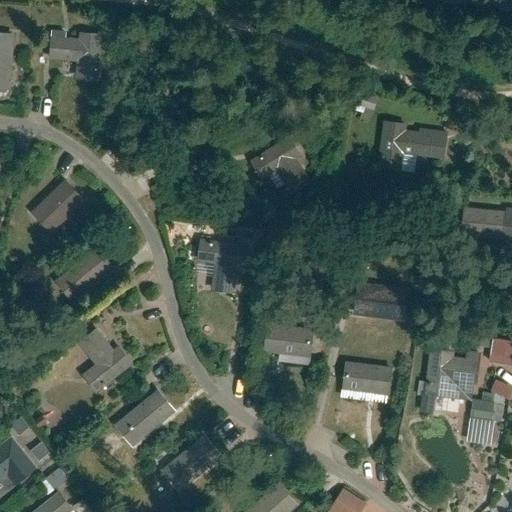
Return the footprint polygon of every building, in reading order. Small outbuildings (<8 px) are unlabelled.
[(20,36),(0,34),(0,90),(16,91),(20,36)] [(68,81),(101,81),(102,35),(70,34),(68,81)] [(452,135),(394,128),(390,158),(448,165),(452,135)] [(297,145),(252,164),(262,189),(281,182),(289,201),(309,193),(299,171),(306,168),(297,145)] [(29,219),(53,242),(83,212),(59,189),(29,219)] [(511,203),(481,199),(478,229),(511,233),(511,203)] [(248,246),(200,240),(197,267),(216,270),(214,291),(235,294),(238,269),(245,270),(248,246)] [(70,290),(94,313),(123,283),(100,260),(70,290)] [(506,327),(511,292),(511,268),(487,264),(476,322),(506,327)] [(406,323),(410,289),(359,283),(355,317),(406,323)] [(315,334),(266,328),(263,358),(312,364),(315,334)] [(98,398),(135,368),(117,346),(103,358),(83,334),(71,344),(91,368),(80,377),(98,398)] [(511,337),(496,336),(494,359),(511,360),(511,337)] [(421,390),(473,398),(480,355),(428,347),(421,390)] [(346,362),(343,396),(391,399),(394,366),(346,362)] [(472,439),(496,441),(497,419),(505,419),(507,396),(511,396),(511,379),(497,378),(496,390),(486,389),(485,399),(475,398),(472,439)] [(177,411),(159,388),(113,424),(131,447),(177,411)] [(16,434),(0,446),(0,492),(39,463),(16,434)] [(215,459),(197,436),(151,471),(169,494),(215,459)] [(285,511),(299,501),(282,478),(237,511),(285,511)] [(332,511),(364,511),(371,497),(344,485),(332,511)] [(74,511),(75,511),(59,492),(34,511),(74,511)]
